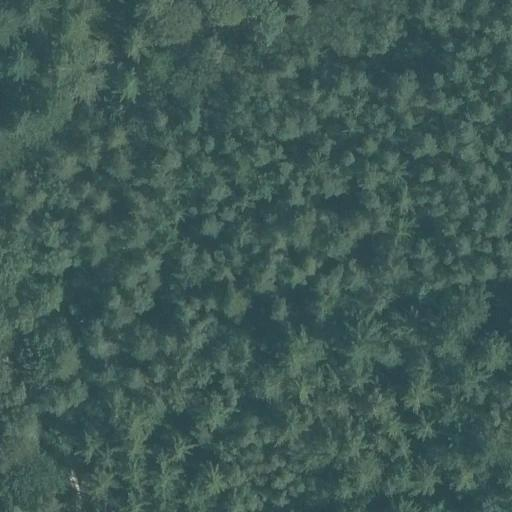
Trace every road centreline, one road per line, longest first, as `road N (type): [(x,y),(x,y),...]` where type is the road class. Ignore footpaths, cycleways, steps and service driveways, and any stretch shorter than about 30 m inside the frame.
road 1 (track): [(0,148),(379,0)]
road 2 (track): [(0,305),(70,511)]
